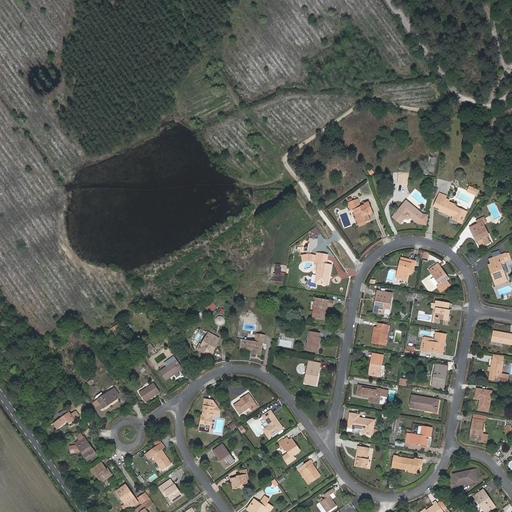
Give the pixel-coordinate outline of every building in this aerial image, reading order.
[(398,172),(397,182),(406,183),(407,173),(398,172)] [(445,196),(439,194),(437,199),(442,202),(444,198),(444,199),(445,196)] [(437,199),(434,206),(438,208),(438,210),(443,213),(443,211),(446,212),(446,214),(450,216),(450,214),(453,215),(452,217),(451,219),(460,223),(465,211),(456,207),(455,209),(453,208),(453,206),(454,205),(447,202),(448,200),(444,199),(444,198),(442,202),(437,199)] [(349,207),(360,203),(358,199),(348,203),(349,207)] [(422,214),(407,201),(393,217),(401,224),(405,218),(406,219),(407,219),(408,219),(410,218),(411,218),(418,223),(426,225),(428,215),(422,214)] [(361,207),(353,210),(355,214),(353,215),(355,222),(364,219),(366,222),(370,221),(368,215),(367,213),(372,211),(369,202),(365,204),(366,205),(361,207)] [(351,211),(353,210),(361,207),(360,203),(349,207),(351,211)] [(470,228),(474,237),(476,236),(479,241),(481,247),(490,243),(487,237),(484,232),(487,231),(483,224),(482,222),(478,224),(470,228)] [(421,260),(428,262),(430,252),(423,251),(421,260)] [(491,264),(490,265),(494,276),(493,277),(495,282),(506,278),(501,265),(500,261),(504,260),(504,262),(509,260),(506,253),(490,259),(491,264)] [(315,262),(316,255),(308,254),(301,255),(302,262),(308,261),(315,262)] [(320,254),(318,263),(315,282),(325,284),(326,276),(330,276),(331,266),(324,265),(325,261),(327,261),(328,255),(320,254)] [(401,265),(398,278),(407,281),(409,268),(414,270),(416,261),(402,258),(400,265),(401,265)] [(277,263),(274,280),(285,282),(287,264),(277,263)] [(438,264),(429,270),(439,284),(438,288),(441,292),(450,285),(446,280),(447,279),(443,274),(444,273),(438,264)] [(377,291),(376,298),(378,298),(377,305),(375,305),(374,312),(384,314),(385,308),(390,309),(392,298),(389,298),(390,293),(377,291)] [(316,307),(313,318),(325,320),(328,306),(330,307),(331,301),(316,298),(314,306),(316,307)] [(436,312),(434,323),(439,324),(440,320),(444,320),(443,325),(448,325),(448,321),(449,321),(450,316),(449,316),(450,311),(449,310),(444,309),(445,303),(436,301),(436,304),(435,309),(434,312),(436,312)] [(378,323),(377,327),(376,334),(375,334),(373,344),(385,346),(389,325),(378,323)] [(310,332),(308,343),(307,350),(318,352),(320,338),(319,338),(320,333),(310,332)] [(511,334),(494,332),(493,341),(511,344),(511,334)] [(206,337),(202,345),(203,346),(201,351),(211,356),(213,352),(218,344),(217,343),(219,339),(210,333),(208,338),(206,337)] [(426,342),(425,351),(441,353),(443,344),(444,344),(446,335),(436,333),(435,339),(427,338),(426,342)] [(259,342),(255,342),(243,340),(242,349),(252,351),(251,354),(261,355),(263,343),(264,343),(265,339),(259,338),(259,342)] [(149,353),(151,352),(153,350),(155,349),(150,343),(145,347),(149,353)] [(372,358),(370,367),(372,367),(371,375),(380,377),(384,356),(374,354),(374,358),(372,358)] [(489,379),(508,383),(509,375),(501,374),(504,361),(493,359),(489,379)] [(317,368),(320,368),(320,363),(309,361),(304,383),(316,386),(318,374),(316,374),(317,368)] [(174,362),(167,367),(160,372),(166,381),(183,369),(178,362),(175,365),(174,362)] [(448,367),(437,365),(435,379),(433,379),(432,386),(444,388),(448,367)] [(154,384),(140,393),(146,402),(160,393),(154,384)] [(358,385),(357,395),(370,397),(369,402),(379,403),(381,396),(387,397),(388,390),(358,385)] [(115,388),(98,400),(102,406),(104,408),(117,399),(116,397),(119,394),(115,388)] [(480,400),(478,410),(489,411),(492,391),(477,389),(475,399),(480,400)] [(243,399),(241,401),(234,405),(240,414),(255,403),(248,394),(242,398),(243,399)] [(435,411),(437,400),(412,396),(410,408),(422,410),(422,408),(435,411)] [(218,409),(212,400),(205,399),(203,410),(204,410),(203,415),(202,419),(201,419),(200,425),(210,427),(213,413),(213,409),(217,409),(218,409)] [(439,400),(437,400),(435,411),(422,408),(422,410),(437,412),(439,400)] [(76,411),(71,414),(75,419),(80,416),(76,411)] [(270,438),(283,428),(279,422),(278,423),(276,421),(277,420),(271,411),(263,416),(263,417),(269,426),(264,430),(270,438)] [(70,412),(55,422),(60,428),(67,423),(66,422),(67,421),(70,424),(75,420),(75,419),(71,414),(70,412)] [(353,425),(352,429),(363,430),(363,434),(372,436),(372,435),(377,436),(378,430),(373,429),(375,421),(359,418),(359,415),(350,413),(348,424),(353,425)] [(263,417),(260,419),(264,425),(262,426),(264,430),(269,426),(263,417)] [(473,423),(471,432),(472,433),(471,439),(482,441),(483,434),(483,430),(482,430),(484,421),(476,420),(475,423),(473,423)] [(412,434),(410,443),(427,446),(429,437),(431,437),(433,428),(422,426),(421,435),(412,434)] [(472,433),(471,432),(470,440),(486,443),(488,435),(483,434),(482,441),(471,439),(472,433)] [(77,445),(86,459),(95,452),(92,448),(91,448),(89,445),(90,444),(84,437),(80,440),(75,443),(77,445)] [(289,453),(283,457),(288,464),(295,459),(293,456),(300,451),(291,439),(289,440),(287,438),(280,443),(285,451),(287,450),(289,453)] [(162,443),(145,454),(149,459),(152,456),(162,471),(172,464),(161,450),(165,447),(162,443)] [(216,455),(220,459),(221,458),(224,463),(223,464),(226,468),(234,461),(222,445),(215,450),(218,454),(216,455)] [(358,446),(356,457),(357,458),(356,466),(368,468),(369,459),(368,459),(366,459),(367,455),(365,455),(365,451),(369,452),(370,448),(358,446)] [(95,452),(86,459),(88,461),(97,454),(95,452)] [(414,460),(394,457),(393,467),(397,468),(396,468),(408,470),(412,471),(413,467),(419,468),(421,460),(414,459),(414,460)] [(301,467),(312,482),(321,476),(312,464),(313,463),(311,460),(301,467)] [(94,472),(97,476),(102,483),(112,475),(110,472),(109,473),(106,469),(101,462),(91,470),(93,473),(94,472)] [(308,484),(312,482),(301,467),(298,469),(308,484)] [(453,474),(455,484),(478,479),(476,469),(453,474)] [(237,477),(232,478),(233,483),(231,483),(233,489),(240,488),(239,485),(243,485),(248,484),(248,481),(246,474),(248,474),(247,470),(240,471),(241,475),(237,476),(237,477)] [(164,490),(168,495),(173,502),(180,496),(177,491),(179,490),(175,485),(174,485),(170,479),(159,488),(162,491),(164,490)] [(121,492),(118,494),(125,505),(127,504),(129,507),(137,501),(135,498),(134,498),(130,492),(131,492),(126,485),(119,489),(121,492)] [(333,489),(324,495),(326,498),(323,500),(322,498),(319,500),(320,502),(327,511),(328,511),(336,506),(329,496),(335,492),(333,489)] [(474,497),(484,511),(485,511),(493,507),(487,498),(489,497),(483,490),(474,497)] [(493,507),(485,511),(488,511),(496,507),(489,497),(487,498),(493,507)] [(145,509),(154,504),(150,499),(134,510),(135,511),(139,511),(145,508),(145,509)] [(254,499),(251,504),(253,505),(250,509),(253,511),(268,511),(270,511),(271,511),(273,508),(266,503),(264,506),(260,503),(254,499)] [(434,506),(429,510),(430,511),(429,511),(427,511),(425,509),(421,511),(443,511),(436,502),(433,504),(434,506)]
